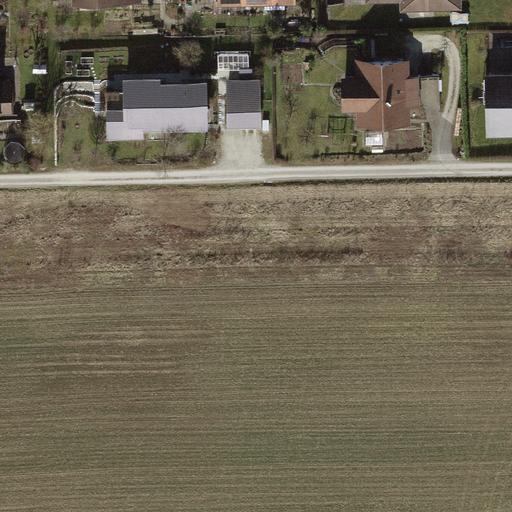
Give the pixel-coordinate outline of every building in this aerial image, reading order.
[(462,0),(368,0),(368,3),(403,1),(403,9),(463,7),(462,0)] [(411,75),(410,58),(356,60),(357,75),(340,75),(341,112),(358,111),(359,130),(413,127),(412,106),(422,105),(420,75),(411,75)] [(511,73),(486,74),(488,137),(511,136),(511,73)] [(0,117),(16,117),(15,78),(0,78),(0,117)] [(209,79),(124,82),(125,107),(108,108),(109,138),(210,134),(209,79)] [(261,79),(228,79),(229,127),(262,126),(261,79)]
